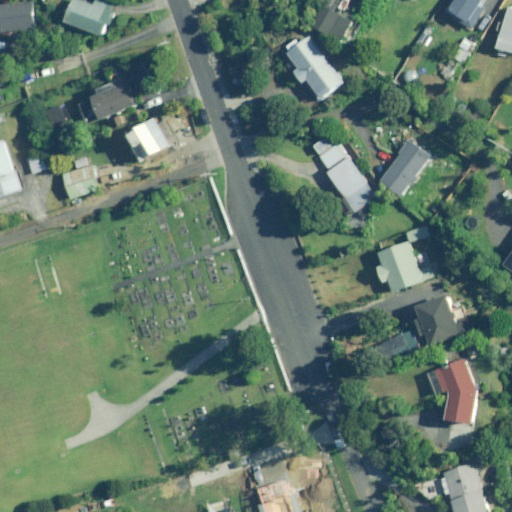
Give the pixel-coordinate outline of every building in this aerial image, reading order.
[(77,0),(69,21),(107,36),(119,6),(110,2),(104,0),(98,0),(97,5),(84,0),(77,0)] [(472,2),(468,0),(451,0),(449,4),(464,14),(472,2)] [(37,28),(33,1),(0,5),(0,36),(10,35),(10,31),(37,28)] [(357,20),(327,3),(315,25),(345,41),(357,20)] [(511,6),(500,48),(511,51),(511,6)] [(348,81),(312,36),(302,43),(299,39),(287,48),(302,67),(297,71),(307,82),(311,79),(326,98),(348,81)] [(403,67),(413,48),(407,44),(396,63),(403,67)] [(140,103),(131,82),(80,103),(88,124),(140,103)] [(169,138),(156,118),(129,135),(145,162),(163,151),(159,144),(169,138)] [(350,157),(333,132),(313,145),(359,211),(380,197),(352,156),(350,157)] [(389,142),(379,132),(373,138),(383,148),(389,142)] [(0,197),(25,188),(7,140),(0,142),(0,197)] [(434,155),(413,140),(383,181),(404,197),(434,155)] [(50,168),(44,152),(30,157),(35,173),(50,168)] [(100,189),(92,165),(65,174),(73,198),(100,189)] [(423,269),(412,241),(382,252),(387,264),(380,267),(386,282),(392,280),(397,291),(438,276),(434,265),(423,269)] [(464,334),(450,295),(421,306),(425,317),(419,319),(425,335),(430,333),(434,345),(464,334)] [(455,391),(452,421),(478,422),(483,386),(472,357),(434,372),(444,395),(455,391)] [(477,430),(453,426),(448,453),(473,457),(477,430)] [(450,476),(445,478),(450,494),(454,492),(457,502),(453,503),(455,511),(493,511),(479,462),(448,471),(450,476)]
